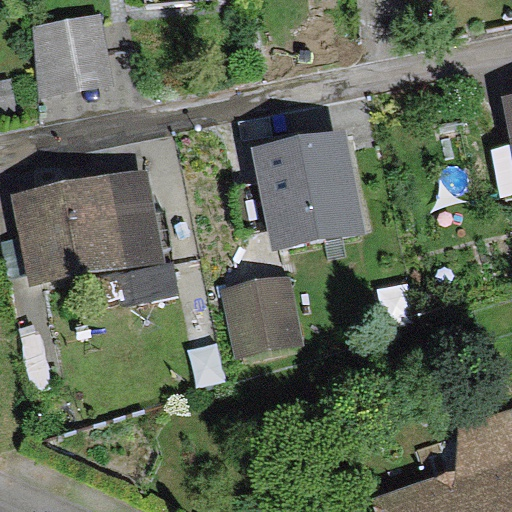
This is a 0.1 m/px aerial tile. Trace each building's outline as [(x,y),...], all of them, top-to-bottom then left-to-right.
[(144,0),(146,12),(225,5),(223,0),(144,0)] [(34,32),(42,106),(115,93),(102,19),(34,32)] [(0,84),(0,113),(10,112),(5,83),(0,84)] [(511,106),(503,108),(511,157),(511,106)] [(346,141),(251,161),(272,265),(367,246),(346,141)] [(150,177),(10,203),(28,298),(121,280),(127,311),(181,301),(175,267),(167,269),(150,177)] [(290,281),(221,294),(235,365),(304,352),(290,281)] [(372,507),(373,511),(511,511),(511,411),(460,429),(457,479),(372,507)]
